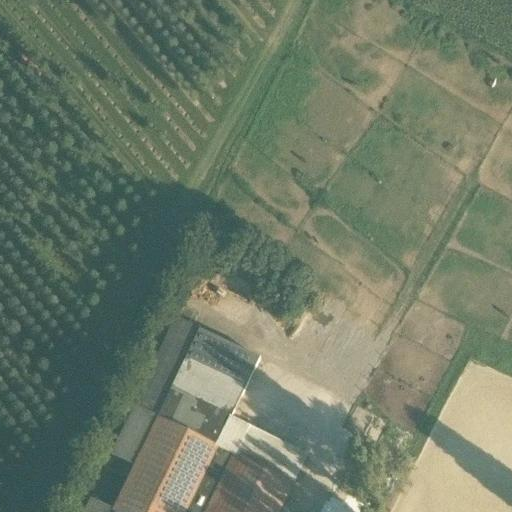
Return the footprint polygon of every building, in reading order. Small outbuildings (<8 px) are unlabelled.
[(192,328),(178,321),(135,411),(156,421),(170,391),(199,332),(192,328)] [(199,332),(170,391),(230,420),(259,361),(199,332)] [(306,457),(230,420),(170,391),(156,421),(292,486),(306,457)] [(111,456),(134,467),(156,421),(135,411),(133,410),(111,456)] [(156,421),(134,467),(112,511),(111,511),(279,511),(292,486),(156,421)] [(83,511),(111,511),(112,511),(89,501),(83,511)]
